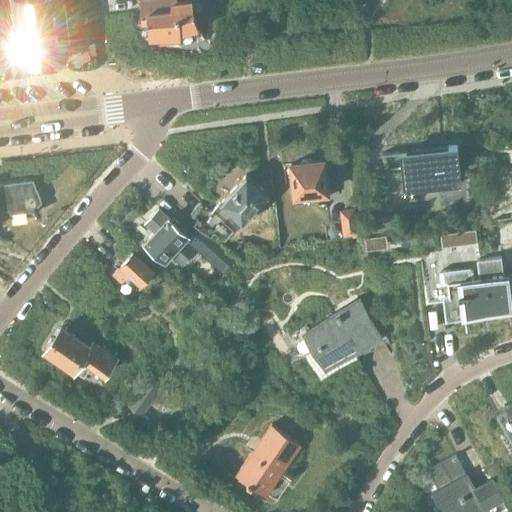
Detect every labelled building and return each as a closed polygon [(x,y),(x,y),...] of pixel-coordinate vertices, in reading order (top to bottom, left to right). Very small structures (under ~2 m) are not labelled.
[(57,0),(15,0),(21,58),(59,53),(57,39),(62,38),(57,0)] [(138,0),(140,12),(141,15),(140,28),(142,28),(142,15),(146,15),(147,22),(147,40),(158,39),(159,44),(160,43),(178,42),(178,46),(180,46),(179,34),(196,29),(205,42),(206,42),(197,29),(193,15),(191,0),(187,0),(177,1),(176,0),(138,0)] [(89,18),(82,19),(83,30),(91,29),(89,18)] [(405,151),(409,189),(460,183),(456,146),(405,151)] [(290,164),(294,199),(326,195),(322,161),(290,164)] [(268,196),(255,184),(245,175),(219,202),(242,224),(268,196)] [(32,181),(0,184),(0,210),(9,210),(10,213),(31,210),(33,214),(36,213),(34,209),(40,202),(32,181)] [(200,202),(191,212),(198,219),(194,223),(197,225),(210,237),(214,233),(224,242),(233,233),(200,202)] [(154,231),(144,243),(154,252),(164,261),(169,256),(178,264),(196,246),(221,269),(219,272),(222,275),(236,260),(210,237),(197,225),(187,236),(178,227),(178,223),(174,219),(170,219),(170,220),(168,218),(158,208),(144,223),(154,231)] [(355,208),(342,209),(340,210),(343,237),(358,235),(355,208)] [(388,219),(367,220),(368,232),(389,230),(388,219)] [(371,238),(363,238),(364,251),(372,250),(371,238)] [(140,287),(153,273),(132,254),(113,275),(122,283),(128,276),(140,287)] [(479,278),(448,282),(447,275),(428,277),(432,302),(449,301),(451,318),(480,314),(479,310),(507,307),(501,257),(477,260),(479,278)] [(357,299),(295,335),(320,378),(356,356),(354,352),(380,336),(357,299)] [(85,377),(92,366),(105,376),(118,357),(93,339),(87,346),(61,327),(45,350),(73,370),(85,377)] [(169,395),(152,384),(145,379),(127,403),(137,411),(142,410),(148,402),(158,409),(169,395)] [(188,411),(198,398),(187,390),(177,403),(188,411)] [(511,406),(496,415),(506,433),(505,434),(511,447),(511,406)] [(235,475),(255,489),(265,495),(300,445),(271,424),(235,475)] [(428,469),(438,488),(438,489),(432,492),(442,511),(482,511),(504,501),(492,479),(475,488),(467,473),(465,474),(455,455),(428,469)]
